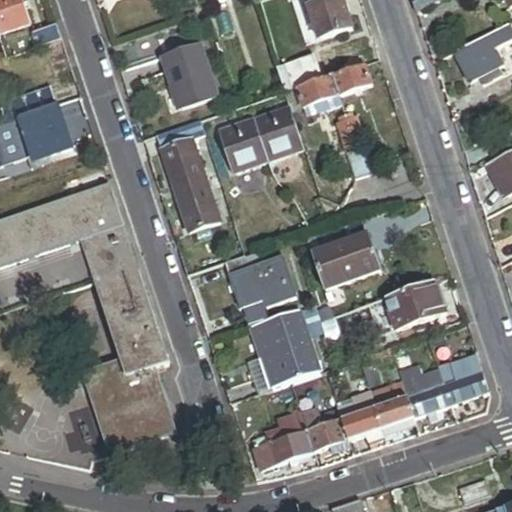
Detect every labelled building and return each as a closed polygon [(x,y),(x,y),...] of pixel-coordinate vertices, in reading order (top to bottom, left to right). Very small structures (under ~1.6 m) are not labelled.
[(0,0),(0,36),(31,26),(27,13),(25,7),(22,0),(0,0)] [(342,0),(306,0),(321,45),(353,34),(342,0)] [(446,0),(412,0),(418,15),(446,0)] [(511,11),(511,0),(502,0),(509,13),(511,11)] [(511,47),(511,27),(492,37),(501,53),(511,47)] [(63,43),(59,28),(34,36),(39,51),(63,43)] [(501,53),(492,37),(459,55),(475,86),(484,82),(503,71),(509,69),(501,53)] [(307,41),(294,45),(296,52),(309,49),(307,41)] [(219,101),(201,47),(163,59),(174,90),(176,89),(184,112),(219,101)] [(362,66),(357,54),(340,60),(342,64),(326,69),(329,77),(362,66)] [(289,68),(297,90),(325,81),(318,59),(289,68)] [(289,68),(278,72),(285,94),(297,90),(289,68)] [(374,89),(367,69),(334,80),(340,100),(374,89)] [(503,71),(484,82),(488,90),(508,79),(503,71)] [(334,80),(298,92),(305,112),(307,111),(324,106),(339,101),(340,100),(334,80)] [(53,91),(20,102),(25,119),(59,108),(53,91)] [(342,110),(339,101),(324,106),(327,113),(327,115),(342,110)] [(25,119),(20,102),(5,107),(11,124),(21,121),(25,119)] [(324,106),(307,111),(309,119),(327,113),(324,106)] [(59,108),(25,119),(21,121),(34,160),(52,154),(54,160),(74,154),(59,108)] [(289,112),(254,124),(268,167),(304,155),(289,112)] [(358,119),(348,123),(356,148),(367,144),(358,119)] [(348,123),(341,125),(337,126),(346,151),(356,148),(348,123)] [(268,167),(254,124),(219,136),(233,178),(268,167)] [(194,143),(163,153),(191,237),(222,226),(194,143)] [(358,153),(367,179),(382,174),(373,147),(358,153)] [(355,183),(367,179),(358,153),(347,156),(355,183)] [(52,154),(34,160),(36,166),(54,160),(52,154)] [(511,155),(488,169),(505,202),(511,198),(511,155)] [(0,261),(123,221),(110,185),(0,221),(0,261)] [(123,221),(0,261),(0,268),(85,240),(124,227),(123,221)] [(169,360),(124,227),(85,240),(125,358),(81,372),(110,457),(177,434),(156,369),(154,365),(169,360)] [(370,237),(315,256),(327,294),(382,275),(370,237)] [(256,257),(229,266),(244,312),(268,304),(271,313),(299,304),(286,263),(260,271),(256,257)] [(448,318),(437,286),(387,303),(398,335),(448,318)] [(322,305),(318,291),(312,293),(317,307),(322,305)] [(319,314),(317,308),(301,313),(311,342),(326,337),(322,325),(319,314)] [(333,321),(329,310),(319,314),(322,325),(332,322),(333,321)] [(311,342),(301,313),(253,329),(273,393),(322,377),(311,342)] [(338,342),(332,322),(322,325),(326,337),(329,345),(338,342)] [(170,365),(169,360),(154,365),(156,369),(170,365)] [(485,377),(479,360),(453,369),(453,370),(455,376),(458,386),(485,377)] [(423,382),(418,368),(400,373),(405,388),(409,402),(416,423),(453,411),(446,390),(443,380),(441,376),(423,382)] [(453,370),(441,374),(441,376),(443,380),(455,376),(453,370)] [(446,390),(458,386),(455,376),(443,380),(446,390)] [(409,402),(405,388),(372,399),(377,412),(409,402)] [(372,399),(372,398),(362,402),(363,406),(366,416),(377,412),(372,399)] [(384,434),(416,423),(409,402),(377,412),(384,434)] [(366,416),(363,406),(343,413),(346,422),(366,416)] [(322,412),(303,418),(306,428),(308,435),(322,430),(320,423),(325,422),(324,419),(322,412)] [(384,434),(377,412),(366,416),(346,422),(343,423),(350,445),(365,440),(384,434)] [(343,423),(340,414),(324,419),(325,422),(327,428),(343,423)] [(350,445),(343,423),(327,428),(322,430),(308,435),(315,456),(330,451),(350,445)] [(418,428),(416,423),(384,434),(385,439),(418,428)] [(306,428),(287,435),(289,441),(308,435),(306,428)] [(284,442),(282,436),(281,432),(267,437),(270,447),(284,442)] [(385,439),(384,434),(365,440),(369,446),(386,442),(385,439)] [(277,468),(315,456),(308,435),(289,441),(284,442),(270,447),(277,468)] [(332,457),(352,451),(350,445),(330,451),(332,457)] [(261,474),(277,468),(270,447),(254,452),(261,474)] [(489,486),(462,495),(467,509),(494,500),(489,486)] [(365,511),(363,503),(336,511),(365,511)]
